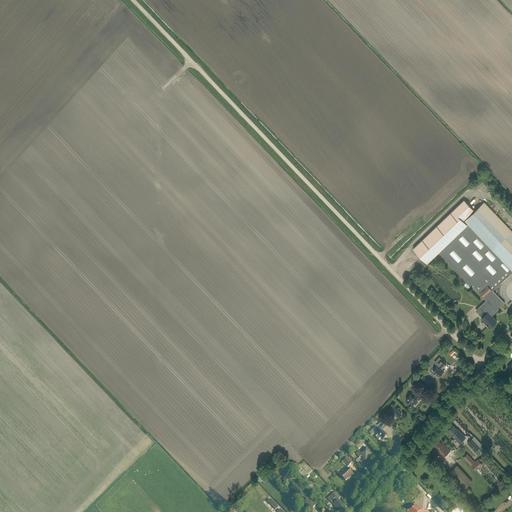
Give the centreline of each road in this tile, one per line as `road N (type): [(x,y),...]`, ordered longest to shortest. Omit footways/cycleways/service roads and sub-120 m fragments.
road 1 (unclassified): [(483,366),(135,0)]
road 2 (secondary): [(358,511),(483,366)]
road 3 (unknown): [(396,275),(405,252),(463,198),(484,198)]
